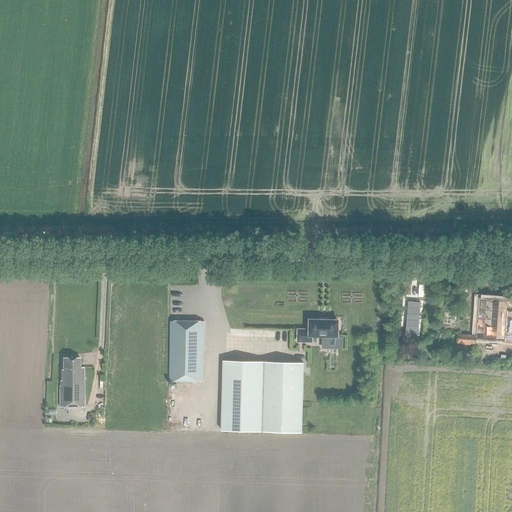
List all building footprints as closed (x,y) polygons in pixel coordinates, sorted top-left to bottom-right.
[(476,339),(511,342),(511,301),(479,299),(476,336),(458,335),(458,344),(476,345),(476,339)] [(409,302),(406,338),(418,339),(421,303),(409,302)] [(298,330),(298,342),(311,342),(311,337),(338,337),(338,321),(310,321),(310,331),(298,330)] [(170,382),(203,382),(204,322),(171,322),(170,382)] [(84,407),(84,368),(80,368),(79,358),(63,358),(64,370),(62,370),(62,380),(61,381),(61,386),(60,386),(60,408),(84,407)] [(303,364),(225,361),(223,361),(222,431),(301,434),(303,364)]
